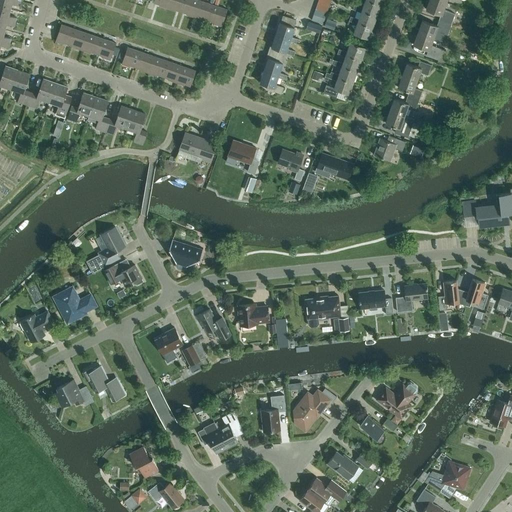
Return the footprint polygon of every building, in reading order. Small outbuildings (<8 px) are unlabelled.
[(0,0),(0,6),(11,9),(12,3),(20,5),(21,1),(18,0),(0,0)] [(175,9),(181,11),(184,0),(169,0),(167,8),(175,10),(175,9)] [(186,14),(194,17),(200,0),(199,0),(184,0),(181,11),(187,13),(186,14)] [(202,18),(208,20),(213,5),(200,0),(194,17),(202,19),(202,18)] [(354,7),(377,15),(381,3),(371,0),(363,0),(365,1),(362,8),(355,5),(354,7)] [(439,0),(429,0),(426,9),(441,14),(439,20),(451,24),(455,13),(444,9),(446,2),(439,0)] [(329,7),(317,3),(315,9),(327,13),(329,7)] [(213,5),(208,20),(214,22),(214,23),(222,26),(227,9),(213,5)] [(0,17),(15,21),(17,17),(9,15),(11,9),(0,6),(0,17)] [(350,18),(373,26),(377,15),(354,7),(353,9),(361,12),(358,19),(351,16),(350,18)] [(315,9),(313,15),(325,19),(327,13),(315,9)] [(325,19),(313,15),(312,20),(323,24),(325,19)] [(290,41),(298,43),(299,39),(291,36),(295,27),(293,26),(295,21),(282,16),(281,22),(280,22),(276,34),(291,39),(290,41)] [(0,28),(5,30),(7,23),(14,25),(15,21),(0,17),(0,28)] [(369,38),(373,26),(350,18),(349,20),(357,23),(354,32),(369,38)] [(422,20),(418,32),(434,38),(441,40),(444,33),(447,35),(451,24),(439,20),(437,25),(422,20)] [(336,24),(326,21),(324,26),(334,30),(336,24)] [(322,26),(309,22),(307,29),(319,33),(322,26)] [(64,42),(70,44),(75,29),(62,24),(56,40),(64,43),(64,42)] [(0,39),(10,42),(11,38),(4,36),(5,30),(0,28),(0,39)] [(75,47),(83,50),(89,33),(75,29),(70,44),(76,46),(75,47)] [(418,32),(413,44),(428,49),(426,55),(439,59),(442,49),(431,45),(434,38),(418,32)] [(91,51),(97,53),(102,38),(89,33),(83,50),(91,52),(91,51)] [(286,53),(294,55),(295,51),(287,48),(290,41),(291,39),(276,34),(268,57),(275,60),(279,49),(287,51),(286,53)] [(346,53),(362,58),(366,47),(351,42),(351,40),(343,37),(341,42),(349,45),(347,51),(346,53)] [(102,38),(97,53),(103,55),(103,57),(111,59),(112,55),(112,54),(114,48),(115,48),(115,47),(116,43),(102,38)] [(9,46),(10,42),(0,39),(0,48),(1,44),(9,46)] [(141,51),(128,47),(122,63),(130,66),(130,65),(136,67),(141,51)] [(345,56),(343,63),(342,64),(358,70),(362,58),(346,53),(347,51),(339,49),(333,47),(332,51),(337,53),(345,56)] [(278,77),(286,79),(287,75),(279,72),(286,53),(287,51),(279,49),(275,60),(268,57),(264,70),(279,75),(278,77)] [(141,70),(149,73),(155,56),(141,51),(136,67),(142,69),(141,70)] [(157,74),(163,76),(169,61),(155,56),(149,73),(157,75),(157,74)] [(341,67),(339,74),(338,76),(354,81),(358,70),(342,64),(343,63),(335,60),(335,61),(330,59),(329,63),(333,64),(341,67)] [(169,79),(176,82),(182,65),(169,61),(163,76),(169,78),(169,79)] [(403,75),(417,80),(420,72),(428,75),(431,65),(420,61),(418,66),(407,62),(403,75)] [(11,89),(18,70),(6,65),(0,81),(0,80),(0,90),(2,85),(11,89)] [(182,65),(176,82),(184,85),(184,84),(190,86),(196,70),(182,65)] [(30,74),(18,70),(11,89),(21,92),(18,101),(27,105),(31,92),(25,89),(30,74)] [(273,91),(281,93),(283,87),(276,84),(278,77),(279,75),(264,70),(260,82),(267,85),(266,89),(273,91)] [(324,74),(314,71),(312,78),(318,80),(319,79),(322,80),(324,74)] [(338,76),(339,74),(331,71),(330,74),(327,73),(325,79),(328,80),(329,78),(336,81),(334,87),(326,84),(323,92),(337,97),(339,89),(349,93),(354,81),(338,76)] [(414,88),(417,80),(403,75),(398,87),(409,91),(407,96),(419,100),(422,90),(414,88)] [(38,94),(31,92),(27,105),(36,108),(39,98),(49,102),(56,83),(43,78),(38,94)] [(68,87),(56,83),(49,102),(59,105),(56,114),(65,118),(69,105),(63,102),(68,87)] [(89,115),(96,96),(83,92),(78,108),(72,105),(67,118),(76,122),(80,112),(89,115)] [(108,101),(96,96),(89,115),(88,119),(98,123),(96,128),(105,131),(109,118),(103,116),(108,101)] [(415,110),(419,100),(407,96),(405,102),(394,98),(390,110),(405,115),(407,108),(415,110)] [(127,128),(134,109),(121,105),(116,121),(109,118),(105,131),(114,134),(117,125),(127,128)] [(146,114),(134,109),(127,128),(137,132),(134,141),(143,144),(147,131),(141,129),(146,114)] [(413,118),(405,115),(390,110),(385,122),(397,126),(395,132),(407,136),(413,118)] [(63,122),(57,120),(52,135),(58,137),(63,122)] [(217,142),(185,132),(179,149),(202,157),(201,159),(210,162),(217,142)] [(394,142),(380,138),(374,154),(390,160),(395,148),(402,151),(405,141),(395,137),(394,142)] [(256,147),(233,139),(228,155),(228,156),(227,160),(234,163),(235,158),(250,163),(247,171),(254,173),(259,161),(252,158),(256,147)] [(413,144),(410,153),(411,153),(422,157),(424,149),(425,149),(413,144)] [(303,154),(296,152),(295,154),(282,149),(278,162),(291,166),(290,169),(297,171),(295,178),(301,180),(304,170),(298,168),(303,154)] [(317,167),(315,172),(329,177),(331,172),(349,178),(354,164),(343,160),(342,162),(322,154),(317,167)] [(382,175),(378,167),(370,171),(376,181),(380,179),(379,176),(382,175)] [(309,172),(302,190),(311,193),(318,175),(309,172)] [(199,175),(196,177),(196,180),(198,183),(201,183),(203,181),(204,178),(202,175),(199,175)] [(257,179),(249,176),(245,190),(253,193),(257,179)] [(293,182),(289,191),(297,193),(300,184),(293,182)] [(511,188),(510,188),(511,192),(499,194),(500,204),(477,207),(476,201),(468,202),(469,204),(462,205),(464,216),(476,214),(476,216),(478,216),(480,226),(509,223),(509,224),(510,224),(506,213),(511,212),(511,188)] [(101,235),(98,236),(98,239),(100,242),(102,244),(105,242),(108,248),(102,251),(99,252),(100,254),(101,256),(89,263),(91,268),(94,273),(105,267),(104,265),(112,261),(120,257),(118,254),(116,250),(121,248),(125,245),(120,236),(116,226),(108,230),(102,234),(101,234),(101,235)] [(203,248),(173,238),(169,249),(170,249),(176,262),(176,264),(177,268),(182,269),(186,268),(187,265),(199,259),(200,259),(203,248)] [(115,264),(104,270),(111,283),(122,278),(126,286),(135,281),(137,285),(144,281),(135,264),(119,272),(115,264)] [(459,301),(459,302),(459,303),(465,305),(470,306),(472,301),(479,303),(477,307),(483,309),(488,295),(482,293),(485,282),(473,278),(468,292),(458,288),(459,301)] [(458,302),(459,302),(459,301),(458,288),(457,280),(444,281),(445,295),(438,296),(440,309),(447,309),(446,303),(450,302),(450,308),(458,307),(458,302)] [(31,284),(38,300),(43,297),(37,282),(31,284)] [(426,283),(405,285),(406,296),(396,297),(397,311),(413,310),(412,300),(428,298),(426,283)] [(97,305),(91,294),(80,300),(73,286),(54,296),(68,322),(87,313),(86,311),(97,305)] [(511,291),(503,288),(498,303),(511,308),(511,311),(509,319),(511,320),(511,291)] [(385,298),(384,289),(359,292),(361,308),(370,307),(370,310),(377,309),(377,307),(385,306),(386,314),(393,313),(392,298),(385,298)] [(341,316),(339,295),(328,296),(328,295),(320,296),(320,297),(306,299),(308,318),(309,325),(319,324),(319,318),(341,316)] [(255,307),(255,303),(239,305),(240,311),(238,313),(239,317),(240,318),(241,325),(257,323),(257,322),(269,320),(268,306),(255,307)] [(229,329),(222,317),(216,320),(210,309),(196,316),(201,326),(204,325),(207,332),(215,328),(218,335),(221,340),(231,334),(229,329)] [(54,322),(48,311),(36,317),(34,314),(31,315),(29,315),(30,316),(21,321),(22,322),(21,323),(24,329),(25,328),(32,341),(45,334),(42,327),(45,326),(45,327),(54,322)] [(447,312),(439,313),(440,324),(448,323),(447,312)] [(409,328),(407,315),(399,316),(400,329),(409,328)] [(483,319),(477,316),(474,324),(480,327),(483,319)] [(349,330),(348,317),(334,319),(335,332),(349,330)] [(175,327),(166,332),(167,333),(155,339),(163,354),(165,353),(166,354),(170,352),(170,350),(183,343),(175,327)] [(200,359),(192,345),(183,350),(190,364),(200,359)] [(91,367),(83,371),(87,380),(90,379),(96,392),(106,387),(113,400),(125,394),(116,377),(108,381),(100,365),(93,369),(91,367)] [(79,389),(74,379),(57,387),(57,388),(58,388),(66,404),(75,399),(77,404),(83,400),(85,405),(94,401),(86,385),(79,389)] [(408,383),(405,386),(403,384),(395,394),(386,387),(377,399),(401,418),(410,406),(407,403),(415,393),(417,390),(417,387),(411,382),(408,383)] [(245,393),(243,386),(235,389),(237,395),(245,393)] [(322,394),(318,391),(313,397),(304,398),(295,411),(296,422),(305,429),(323,405),(324,406),(329,399),(335,398),(335,395),(326,388),(322,394)] [(286,410),(284,394),(271,396),(272,409),(261,410),(261,411),(262,410),(265,430),(264,430),(264,431),(280,429),(279,429),(277,411),(286,410)] [(497,399),(490,421),(497,423),(505,426),(507,418),(511,419),(511,395),(509,403),(497,399)] [(205,403),(194,408),(197,413),(207,408),(205,403)] [(222,416),(226,425),(218,429),(227,446),(238,440),(233,430),(241,425),(233,411),(234,412),(228,415),(227,414),(222,416)] [(385,428),(367,414),(360,424),(377,438),(385,428)] [(400,420),(395,416),(392,420),(397,424),(400,420)] [(397,425),(388,418),(384,423),(393,431),(397,425)] [(211,441),(216,452),(227,446),(218,429),(215,422),(198,431),(205,444),(211,441)] [(150,458),(144,446),(130,454),(139,472),(142,471),(145,477),(159,470),(153,457),(150,458)] [(347,459),(337,451),(328,463),(348,479),(358,465),(348,457),(347,459)] [(373,460),(362,452),(356,460),(367,468),(373,460)] [(465,467),(450,462),(445,475),(436,472),(434,476),(431,474),(426,481),(424,480),(440,491),(441,491),(439,489),(444,481),(463,487),(467,474),(468,474),(471,467),(466,466),(465,467)] [(317,477),(308,488),(324,501),(329,504),(334,497),(339,500),(343,495),(347,498),(350,494),(332,480),(327,485),(317,477)] [(184,499),(170,482),(164,487),(160,481),(148,490),(153,496),(148,500),(151,504),(163,494),(173,507),(184,499)] [(140,487),(131,494),(138,502),(147,495),(140,487)] [(308,488),(299,500),(312,509),(309,511),(322,511),(323,511),(328,505),(323,501),(324,501),(308,488)] [(436,496),(424,489),(417,500),(426,506),(422,511),(444,511),(431,503),(436,496)] [(131,494),(124,500),(130,508),(138,502),(131,494)]
